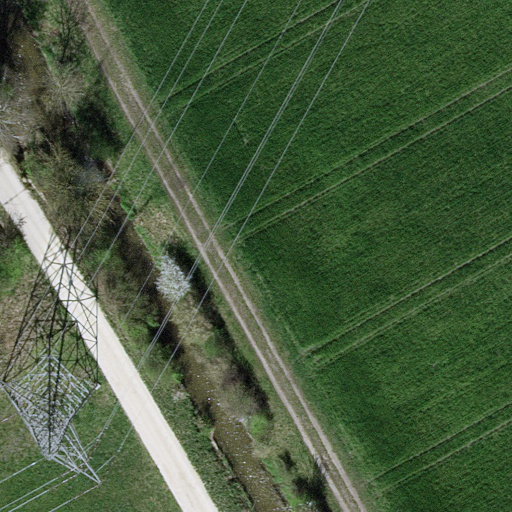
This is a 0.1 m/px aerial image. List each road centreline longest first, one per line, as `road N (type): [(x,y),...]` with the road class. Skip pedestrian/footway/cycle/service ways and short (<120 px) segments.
road 1 (track): [(362,511),(79,0)]
road 2 (track): [(196,511),(0,170)]
